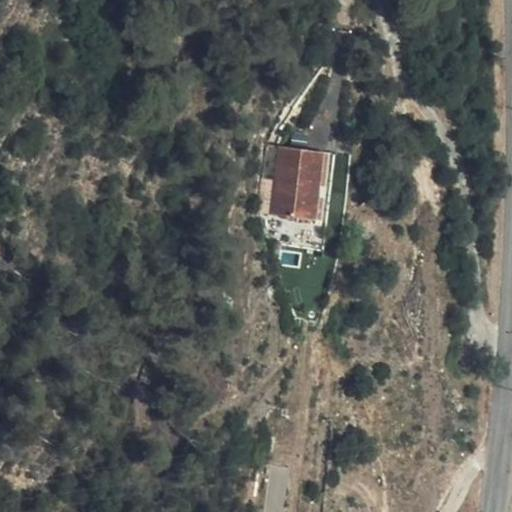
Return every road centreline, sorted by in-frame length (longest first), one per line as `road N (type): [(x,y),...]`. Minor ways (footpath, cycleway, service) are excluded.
road 1 (track): [(507,377),(489,317),(478,189),(408,80),(384,11),(360,0)]
road 2 (tertiary): [(511,273),(494,511)]
